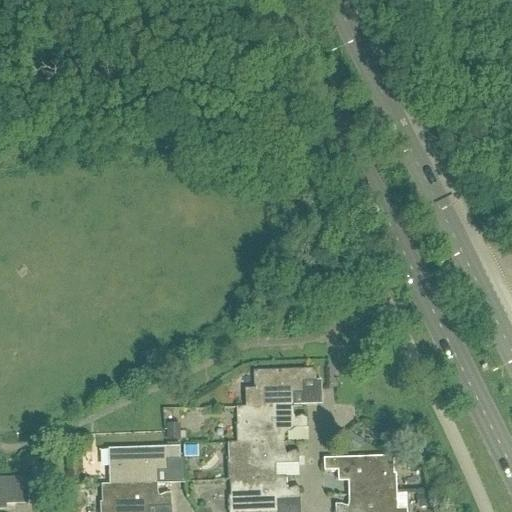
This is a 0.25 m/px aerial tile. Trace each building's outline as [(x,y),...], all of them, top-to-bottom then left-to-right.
[(245,411),(293,409),(293,392),(302,392),(302,385),(316,385),(315,372),(254,374),(255,392),(244,392),(245,410),(245,411)] [(236,447),(285,445),(284,435),(290,435),(293,432),(307,432),(307,419),(302,419),(295,421),(294,418),(293,409),(245,411),(245,410),(237,411),(238,428),(236,428),(236,446),(236,447)] [(275,481),(276,481),(275,464),(283,464),(284,469),(298,468),(298,455),(293,455),(287,458),(285,454),(285,445),(236,447),(236,446),(228,447),(229,464),(227,464),(227,484),(230,483),(229,482),(275,481)] [(109,489),(157,488),(156,470),(167,470),(166,463),(180,463),(179,450),(108,452),(109,488),(109,489)] [(349,498),(396,496),(395,477),(393,477),(392,460),(324,462),(324,475),(338,475),(338,481),(349,481),(349,498)] [(229,482),(230,483),(230,500),(228,500),(228,511),(276,511),(276,500),(285,500),(285,504),(299,504),(299,491),(294,491),(287,494),(286,491),(285,480),(276,481),(275,481),(229,482)] [(0,508),(14,508),(13,481),(0,481),(0,508)] [(100,511),(148,511),(148,506),(157,506),(157,510),(172,510),(172,497),(167,497),(159,501),(157,495),(157,488),(109,489),(109,488),(102,489),(102,506),(100,506),(100,511)] [(406,511),(398,511),(396,511),(396,496),(349,498),(350,507),(348,510),(341,509),(335,509),(335,511),(406,511)]
